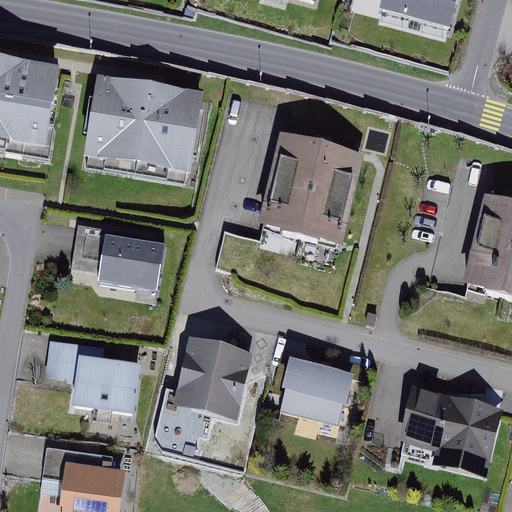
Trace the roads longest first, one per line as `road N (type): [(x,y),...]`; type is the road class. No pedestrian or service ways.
road 1 (residential): [(511,376),(193,301),(238,116)]
road 2 (tertiary): [(458,108),(0,12)]
road 3 (residential): [(0,426),(25,227),(16,214),(0,212)]
